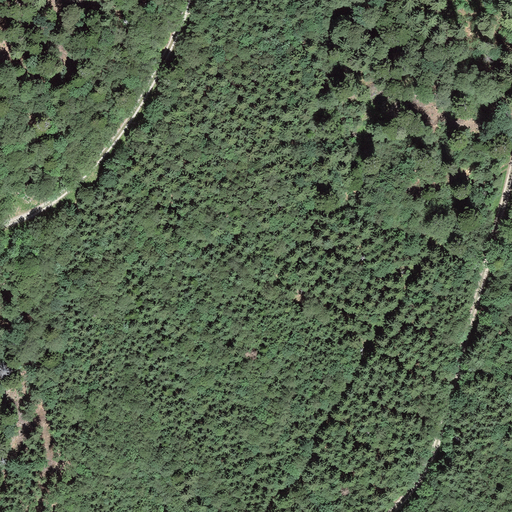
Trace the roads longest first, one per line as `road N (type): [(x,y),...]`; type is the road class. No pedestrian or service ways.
road 1 (track): [(511,171),(440,434),(392,511)]
road 2 (track): [(0,223),(44,206),(107,153),(165,58),(187,0)]
